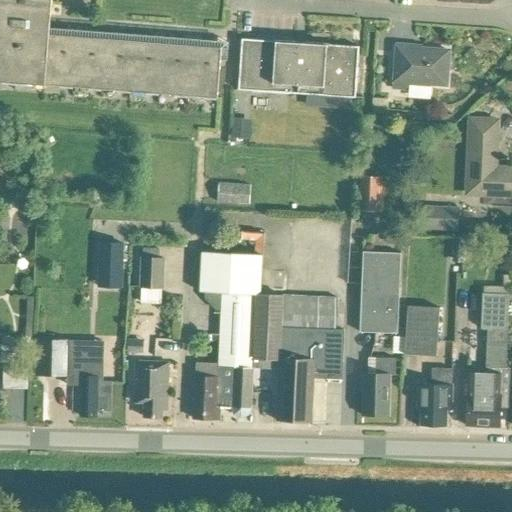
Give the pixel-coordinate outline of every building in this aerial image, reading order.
[(0,0),(0,82),(60,87),(60,89),(63,89),(72,90),(72,88),(88,89),(88,91),(101,92),(101,90),(117,91),(117,93),(130,94),(130,92),(146,94),(146,96),(158,97),(159,95),(174,96),(174,98),(185,99),(186,97),(203,98),(203,100),(216,101),(216,99),(217,99),(221,49),(49,35),(51,0),(0,0)] [(359,48),(242,40),(238,91),(355,99),(359,48)] [(408,91),(409,83),(446,86),(449,52),(412,49),(412,46),(397,45),(394,90),(408,91)] [(468,117),(465,197),(511,199),(511,166),(498,166),(501,119),(468,117)] [(233,118),(231,137),(250,139),(252,120),(233,118)] [(380,209),(380,174),(357,174),(357,209),(380,209)] [(217,202),(251,205),(252,185),(219,183),(217,202)] [(459,207),(424,205),(423,229),(458,231),(459,207)] [(221,328),(219,364),(197,363),(196,377),(195,377),(193,418),(221,419),(221,407),(231,408),(234,416),(241,419),(249,416),(252,409),(254,369),(255,358),(256,358),(260,295),(264,233),(241,231),(241,241),(256,242),(255,255),(201,252),(200,292),(205,293),(205,299),(216,311),(222,312),(221,328)] [(465,239),(454,238),(453,252),(464,252),(465,239)] [(497,243),(496,259),(511,259),(511,243),(497,243)] [(99,266),(99,270),(124,270),(124,248),(99,248),(99,266)] [(360,332),(398,334),(401,253),(363,252),(360,332)] [(140,289),(164,290),(166,259),(141,258),(140,289)] [(468,394),(466,426),(470,426),(496,427),(500,427),(501,408),(508,408),(510,369),(506,369),(509,295),(483,293),(482,328),(488,328),(486,368),(486,374),(469,373),(468,394)] [(338,299),(260,295),(256,358),(280,359),(277,421),(312,422),(314,380),(342,382),(344,330),(337,330),(338,299)] [(405,354),(437,356),(440,308),(408,306),(405,354)] [(37,338),(36,375),(54,376),(68,376),(69,352),(69,343),(69,339),(37,338)] [(143,353),(144,340),(127,339),(127,353),(143,353)] [(69,352),(68,376),(74,376),(73,410),(80,410),(80,416),(97,416),(97,411),(111,411),(112,381),(103,381),(104,353),(69,352)] [(376,373),(363,373),(362,416),(390,417),(391,376),(395,376),(396,359),(376,359),(376,373)] [(144,417),(163,418),(163,411),(167,411),(169,364),(136,363),(135,403),(145,404),(144,417)] [(433,385),(419,385),(418,409),(422,409),(422,425),(446,425),(447,404),(451,404),(452,386),(452,369),(433,368),(433,385)]
